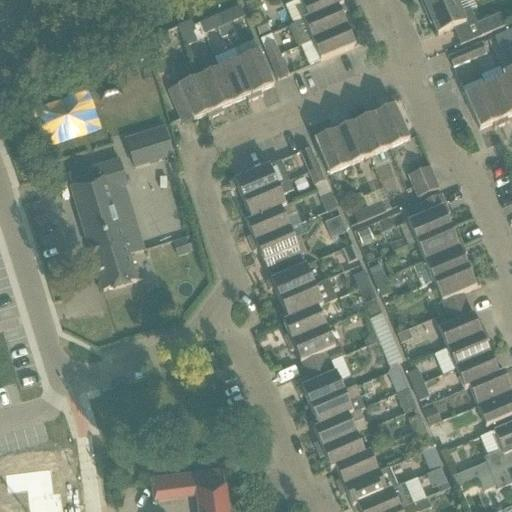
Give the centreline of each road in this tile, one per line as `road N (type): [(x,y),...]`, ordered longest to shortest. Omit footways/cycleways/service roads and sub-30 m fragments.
road 1 (residential): [(406,66),(200,162),(196,179),(235,283),(212,325)]
road 2 (residential): [(511,261),(468,164),(442,145),(406,66)]
road 3 (residential): [(318,511),(248,360),(212,325)]
road 4 (residential): [(69,383),(52,364),(0,191)]
road 5 (residential): [(212,325),(184,349),(69,383)]
